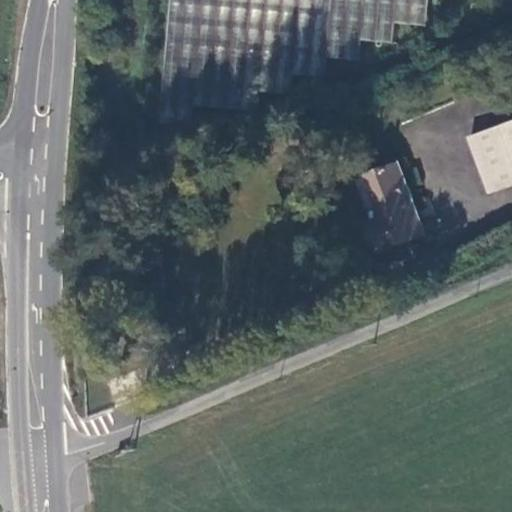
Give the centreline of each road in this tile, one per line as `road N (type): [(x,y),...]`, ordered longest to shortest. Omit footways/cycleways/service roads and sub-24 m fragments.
road 1 (unclassified): [(38,464),(137,431),(511,274)]
road 2 (secondary): [(39,217),(38,464)]
road 3 (secondary): [(57,0),(45,120)]
